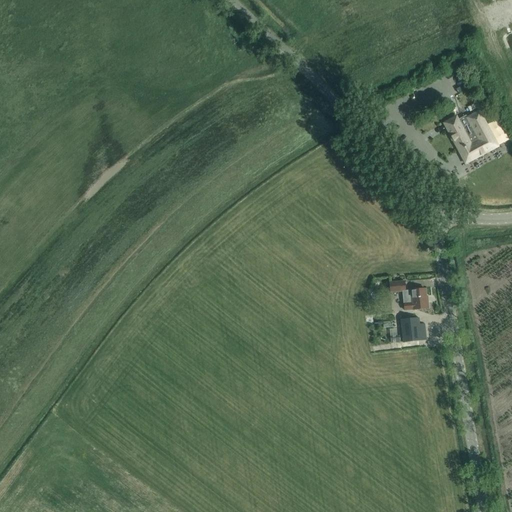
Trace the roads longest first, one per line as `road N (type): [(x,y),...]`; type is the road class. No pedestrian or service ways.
road 1 (unclassified): [(483,511),(432,208)]
road 2 (unclassified): [(432,208),(231,0)]
